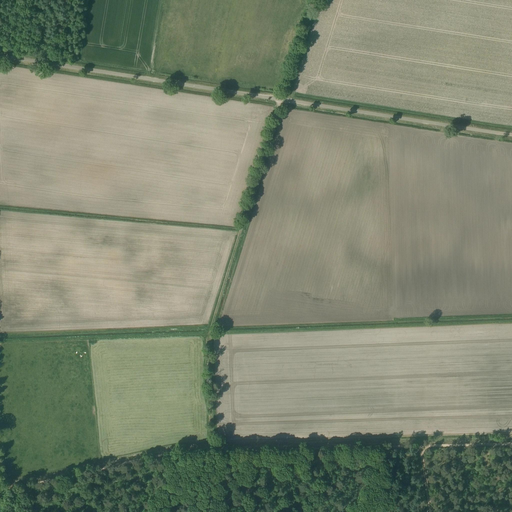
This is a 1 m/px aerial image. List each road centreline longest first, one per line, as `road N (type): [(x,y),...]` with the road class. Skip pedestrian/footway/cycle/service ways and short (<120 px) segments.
road 1 (unclassified): [(0,56),(511,134)]
road 2 (track): [(417,446),(172,452),(0,491)]
road 3 (track): [(211,447),(208,330),(280,99)]
road 4 (track): [(211,447),(511,439)]
road 5 (track): [(0,486),(174,447),(211,447)]
